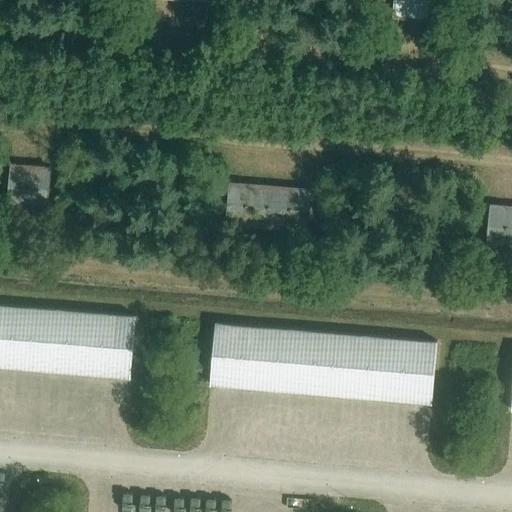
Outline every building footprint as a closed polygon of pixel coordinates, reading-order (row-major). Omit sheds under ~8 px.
[(439,0),(399,0),(398,20),(438,23),(439,0)] [(50,166),(10,164),(8,207),(47,209),(50,166)] [(234,183),(229,183),(226,223),(307,230),(311,190),(307,190),(303,189),(299,189),(293,188),(286,188),(283,188),(278,187),(262,186),(256,185),(254,185),(251,185),(242,184),(237,184),(234,183)] [(494,206),(490,205),(486,245),(511,247),(511,207),(502,206),(494,206)] [(135,316),(0,304),(0,366),(130,378),(135,316)] [(210,385),(432,403),(437,341),(215,322),(210,385)]
